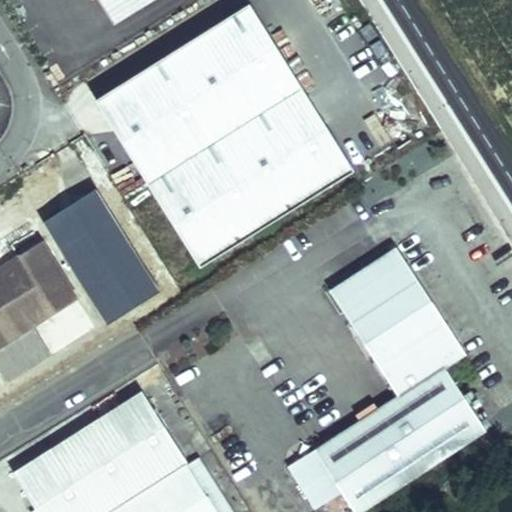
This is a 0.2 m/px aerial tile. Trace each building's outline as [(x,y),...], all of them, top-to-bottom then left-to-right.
[(109,0),(120,17),(146,0),(109,0)] [(250,3),(96,100),(200,266),(354,170),(250,3)] [(0,268),(0,345),(32,326),(77,298),(42,243),(0,268)] [(445,368),(466,354),(396,247),(330,290),(398,394),(314,449),(341,490),(324,501),(332,511),(336,511),(350,504),(355,511),(360,511),(486,430),(445,368)] [(50,354),(32,326),(0,345),(0,366),(8,380),(50,354)] [(142,390),(13,472),(38,511),(110,511),(188,463),(142,390)] [(341,490),(314,449),(289,466),(316,506),(324,501),(341,490)] [(188,463),(110,511),(219,511),(212,500),(222,493),(199,457),(189,464),(188,463)] [(234,511),(222,493),(212,500),(219,511),(234,511)]
